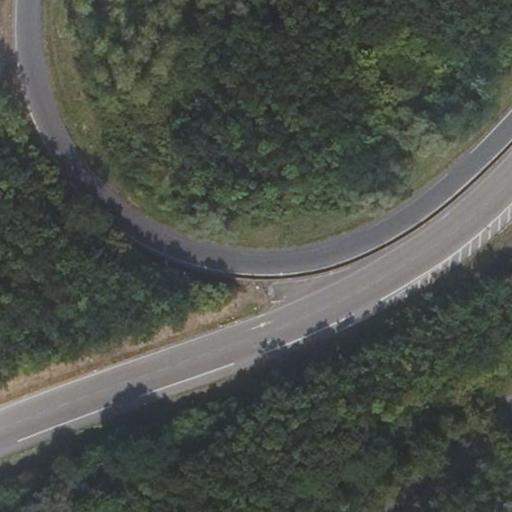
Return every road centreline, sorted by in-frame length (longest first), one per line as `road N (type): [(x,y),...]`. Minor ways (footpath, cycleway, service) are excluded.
road 1 (primary): [(511,130),(412,218),(368,244),(301,267),(227,266),(158,243),(88,193),(35,97),(29,0)]
road 2 (motorway): [(0,430),(326,308),(459,231),(511,184)]
road 3 (unclassified): [(422,511),(511,423)]
